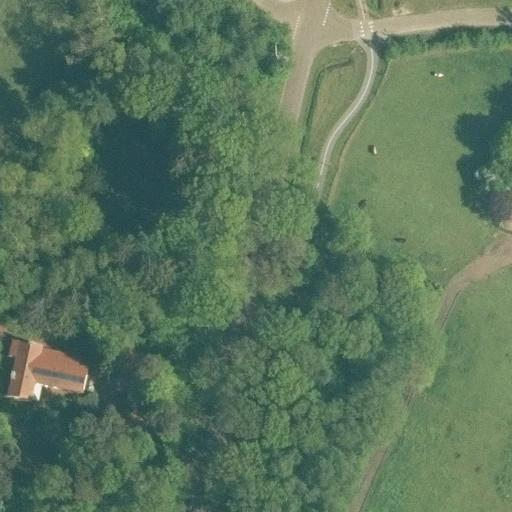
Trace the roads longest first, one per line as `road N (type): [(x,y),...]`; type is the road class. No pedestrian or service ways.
road 1 (tertiary): [(199,511),(311,27)]
road 2 (unclassified): [(511,19),(367,31),(311,27)]
